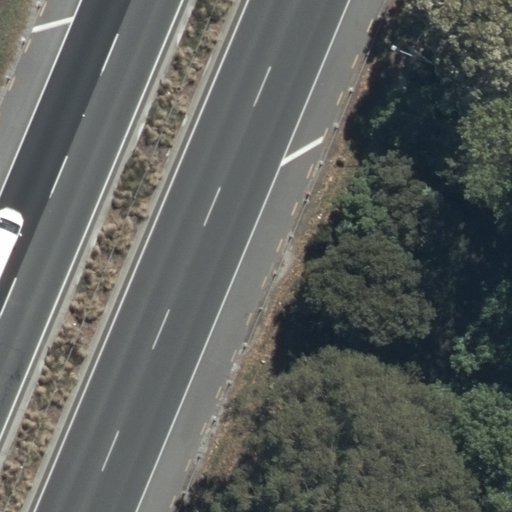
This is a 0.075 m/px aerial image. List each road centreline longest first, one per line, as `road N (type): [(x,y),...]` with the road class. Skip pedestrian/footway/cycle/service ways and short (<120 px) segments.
road 1 (trunk): [(299,0),(85,511)]
road 2 (trunk): [(0,318),(132,0)]
